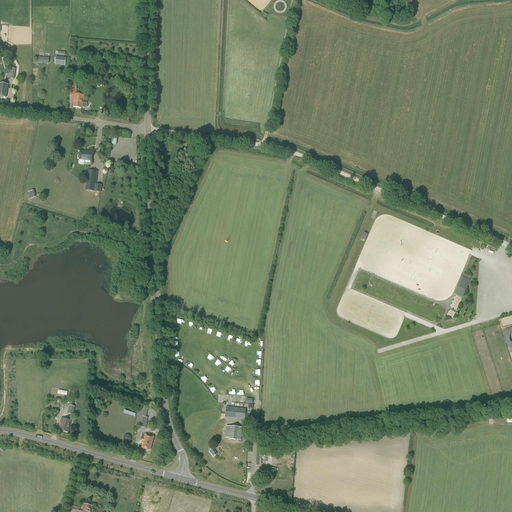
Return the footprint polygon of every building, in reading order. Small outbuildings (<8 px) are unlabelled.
[(65,65),(66,58),(56,57),(55,64),(65,65)] [(14,79),(16,68),(11,68),(11,71),(8,71),(7,78),(14,79)] [(77,82),(69,81),(67,95),(74,95),(73,103),(74,103),(73,107),(82,108),(82,107),(86,108),(87,107),(87,105),(87,103),(83,102),(83,101),(84,101),(84,96),(76,94),(77,89),(76,89),(77,82)] [(191,150),(184,148),(182,157),(189,159),(191,150)] [(93,152),(84,151),(80,151),(80,155),(79,155),(78,155),(78,156),(78,157),(78,158),(78,159),(79,159),(79,163),(79,164),(83,164),(84,163),(85,160),(91,161),(93,152)] [(101,193),(102,185),(96,184),(97,172),(88,170),(85,191),(101,193)] [(465,291),(469,281),(462,278),(458,288),(465,291)] [(511,349),(511,329),(503,332),(510,351),(511,349)] [(73,415),(75,407),(69,405),(67,414),(73,415)] [(146,418),(149,407),(141,405),(138,415),(146,418)] [(252,421),(253,414),(245,413),(246,409),(226,407),(225,418),(252,421)] [(68,433),(71,421),(61,418),(60,422),(62,422),(59,430),(68,433)] [(241,441),(242,428),(226,427),(225,438),(229,438),(228,440),(241,441)] [(150,450),(154,437),(146,435),(142,448),(150,450)]
